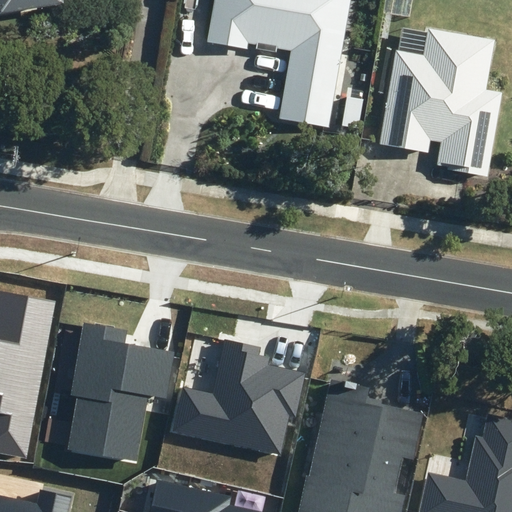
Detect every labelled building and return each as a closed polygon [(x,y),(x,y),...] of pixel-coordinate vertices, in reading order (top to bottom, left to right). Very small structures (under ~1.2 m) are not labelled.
[(0,0),(0,14),(49,6),(48,0),(0,0)] [(280,118),(330,126),(352,0),(214,0),(207,41),(246,48),(247,42),(292,50),(280,118)] [(423,55),(397,50),(379,144),(429,153),(431,141),(441,143),(436,166),(486,175),(501,93),(485,90),(495,40),(428,28),(423,55)] [(0,450),(25,455),(53,303),(1,294),(0,298),(0,450)] [(69,447),(137,460),(149,395),(167,398),(175,352),(126,343),(128,329),(84,321),(71,394),(79,395),(69,447)] [(172,430),(281,454),(289,415),(295,417),(305,373),(268,365),(269,357),(259,355),(261,347),(224,339),(213,391),(182,384),(172,430)] [(401,511),(405,495),(396,493),(403,459),(415,462),(426,412),(386,403),(387,401),(369,397),(372,386),(332,377),(298,511),(401,511)] [(511,511),(511,418),(486,413),(481,436),(476,435),(466,480),(428,472),(419,511),(511,511)] [(260,511),(229,505),(231,496),(158,480),(150,511),(260,511)] [(0,511),(66,511),(70,497),(41,490),(38,504),(0,495),(0,511)]
